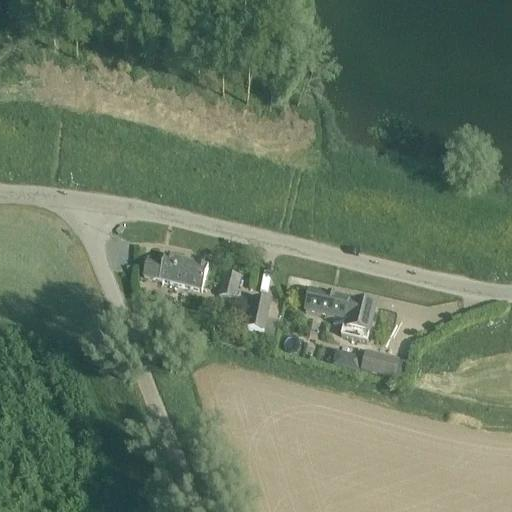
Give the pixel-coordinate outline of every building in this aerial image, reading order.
[(202,293),(208,268),(165,257),(163,265),(147,261),(143,278),(202,293)] [(220,298),(237,301),(242,276),(225,273),(220,298)] [(349,302),(310,293),(305,314),(344,323),(341,338),(367,344),(376,308),(354,303),(349,302)] [(270,303),(254,300),(248,332),(263,335),(270,303)] [(336,353),(332,369),(359,375),(363,358),(336,353)] [(398,361),(367,354),(362,373),(393,381),(398,361)]
